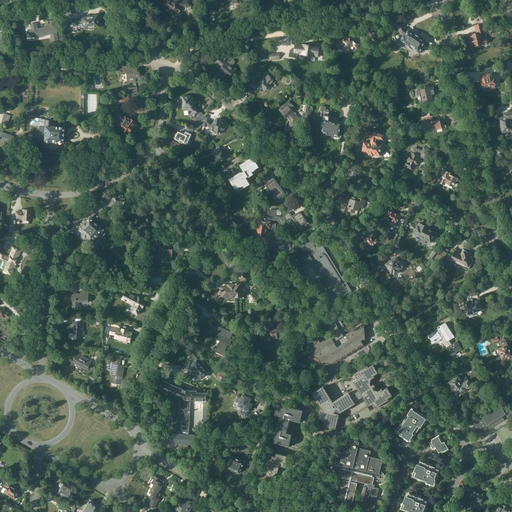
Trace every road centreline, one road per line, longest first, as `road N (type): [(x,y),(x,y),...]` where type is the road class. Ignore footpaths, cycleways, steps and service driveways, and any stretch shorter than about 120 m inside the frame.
road 1 (residential): [(137,437),(145,343),(165,303),(214,242),(220,206),(198,172),(150,147)]
road 2 (residential): [(290,166),(466,449)]
road 3 (residential): [(498,235),(437,0)]
road 4 (residential): [(488,239),(375,184),(290,166)]
road 5 (residential): [(38,380),(48,196)]
road 6 (residential): [(290,166),(172,66)]
road 7 (residential): [(264,511),(140,452)]
